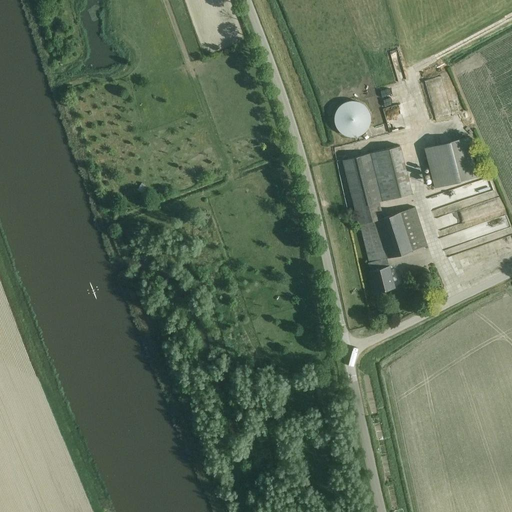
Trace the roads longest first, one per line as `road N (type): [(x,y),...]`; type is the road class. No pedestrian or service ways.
road 1 (unclassified): [(347,352),(293,127),(246,0)]
road 2 (unclassified): [(347,352),(511,274)]
road 3 (unclassified): [(383,511),(347,352)]
